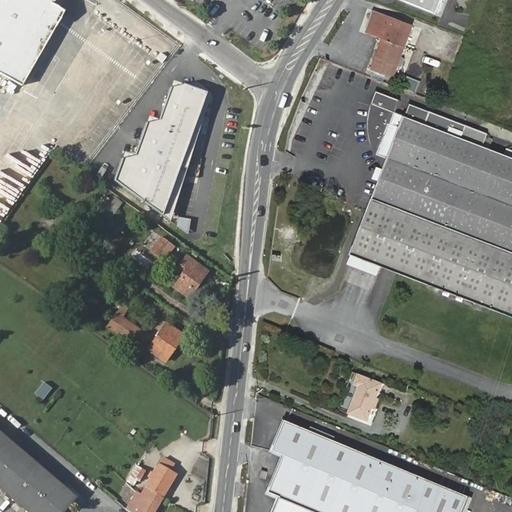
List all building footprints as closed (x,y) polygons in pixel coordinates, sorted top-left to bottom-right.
[(26,52),(54,5),(56,0),(0,0),(0,73),(22,86),(38,60),(26,52)] [(406,0),(445,14),(450,0),(406,0)] [(66,11),(54,5),(26,52),(38,60),(66,11)] [(413,25),(376,11),(367,34),(383,40),(372,70),(393,78),(413,25)] [(161,215),(206,90),(182,82),(170,85),(160,118),(147,121),(135,153),(121,157),(114,181),(161,215)] [(374,92),(370,103),(395,113),(400,101),(374,92)] [(511,158),(484,148),(406,117),(395,113),(370,103),(368,106),(366,114),(365,122),(365,128),(365,133),(366,142),(370,151),(373,158),(377,164),(380,167),(384,171),(372,200),(351,256),(511,318),(511,158)] [(489,135),(411,106),(406,117),(484,148),(489,135)] [(122,203),(115,197),(110,204),(102,199),(96,207),(111,218),(122,203)] [(189,231),(191,219),(179,217),(177,229),(189,231)] [(162,238),(153,251),(164,259),(174,246),(162,238)] [(173,285),(189,296),(208,271),(186,256),(174,273),(180,276),(173,285)] [(131,342),(141,329),(119,312),(110,327),(131,342)] [(156,327),(161,331),(167,323),(162,319),(156,327)] [(173,339),(179,343),(184,335),(167,323),(161,331),(149,348),(166,361),(171,354),(166,349),(173,339)] [(171,354),(179,343),(173,339),(166,349),(171,354)] [(383,382),(359,372),(353,384),(358,386),(347,413),(370,421),(380,395),(378,393),(383,382)] [(44,382),(35,393),(43,399),(51,388),(44,382)] [(461,511),(467,497),(284,423),(272,452),(284,457),(276,475),(361,509),(367,511),(461,511)] [(0,427),(0,484),(32,511),(64,511),(77,498),(66,488),(68,485),(0,427)] [(164,457),(160,463),(171,470),(175,464),(164,457)] [(132,477),(141,482),(149,468),(141,462),(132,477)] [(142,495),(138,492),(152,501),(157,493),(163,496),(177,474),(171,470),(160,463),(142,495)] [(367,511),(361,509),(276,475),(269,494),(281,499),(312,511),(367,511)] [(68,485),(66,488),(77,498),(79,495),(68,485)] [(138,492),(128,509),(133,511),(153,511),(163,496),(157,493),(152,501),(138,492)] [(312,511),(281,499),(275,511),(312,511)]
